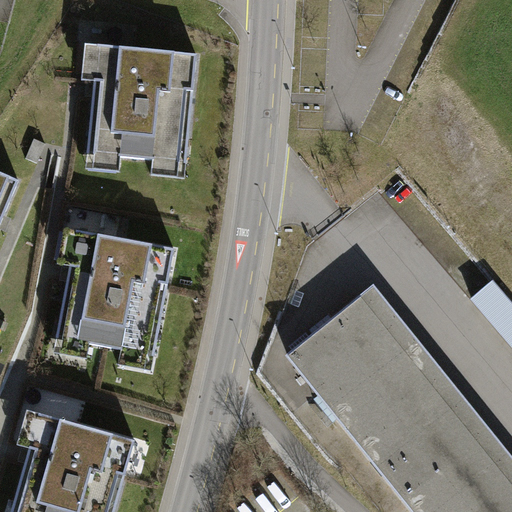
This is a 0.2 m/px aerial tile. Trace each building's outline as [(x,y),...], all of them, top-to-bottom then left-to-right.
[(199,52),(87,41),(84,77),(95,79),(94,88),(86,167),(120,170),(122,153),(153,156),(151,174),(187,177),(199,52)] [(46,143),(35,139),(26,158),(37,163),(46,143)] [(20,178),(0,170),(0,226),(2,221),(20,178)] [(176,245),(64,224),(58,260),(71,263),(55,349),(87,355),(90,339),(122,345),(119,363),(153,369),(176,245)] [(511,511),(511,461),(371,288),(285,357),(411,511),(511,511)] [(114,511),(135,439),(26,408),(17,442),(30,446),(27,456),(10,511),(114,511)]
